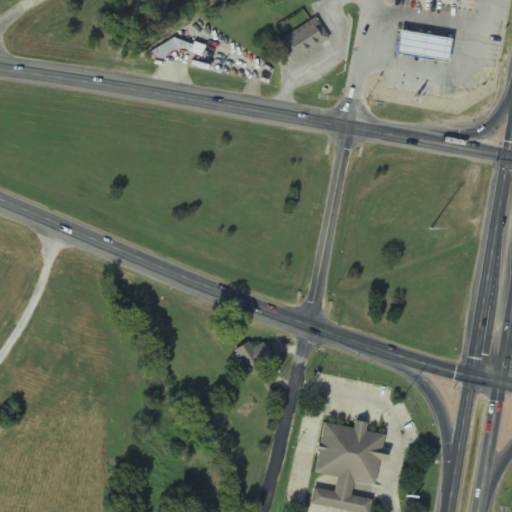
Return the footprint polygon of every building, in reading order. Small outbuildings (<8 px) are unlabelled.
[(475,0),(447,0),(440,49),(445,70),(450,71),(453,82),(446,84),(445,88),(447,97),(478,90),(469,47),(475,0)] [(277,40),(290,63),(328,41),(315,19),(277,40)] [(401,35),(383,33),(380,58),(399,60),(401,35)] [(186,48),(180,37),(150,52),(155,63),(186,48)] [(433,56),(402,53),(400,82),(430,85),(433,56)] [(253,351),(246,342),(232,353),(250,375),(263,365),(260,362),(269,354),(261,344),(253,351)] [(321,425),(311,474),(335,479),(332,494),(310,490),(307,506),(340,511),(367,511),(369,502),(348,497),(351,483),(372,487),(377,463),(379,464),(384,437),(363,433),(365,425),(352,422),(350,430),(321,425)]
